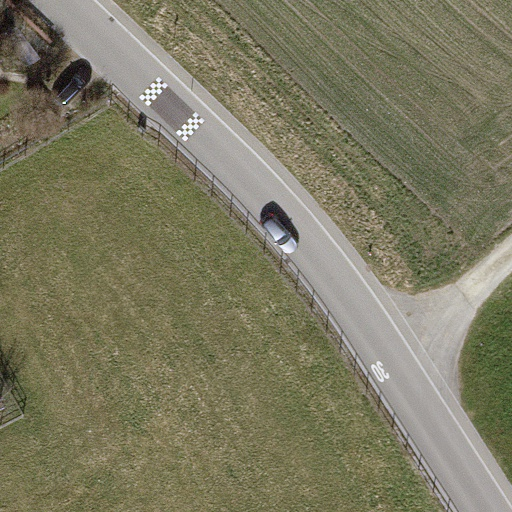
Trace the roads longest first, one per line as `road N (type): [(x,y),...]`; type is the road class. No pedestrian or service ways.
road 1 (tertiary): [(51,0),(287,236),(389,365),(483,511)]
road 2 (track): [(389,365),(511,258)]
